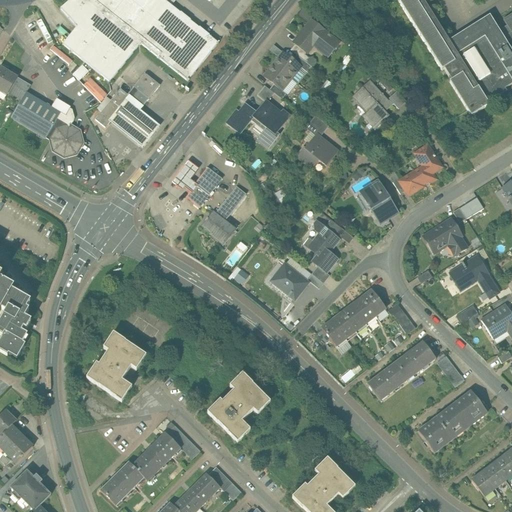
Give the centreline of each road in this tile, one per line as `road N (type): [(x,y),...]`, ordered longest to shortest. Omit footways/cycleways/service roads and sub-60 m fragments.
road 1 (residential): [(409,480),(251,318),(106,226)]
road 2 (secondary): [(85,511),(56,418),(55,329),(71,277),(106,226)]
road 3 (tertiary): [(106,226),(286,0)]
road 4 (residential): [(511,400),(403,293),(381,251)]
road 5 (residential): [(381,251),(412,219),(511,157)]
road 6 (residential): [(279,511),(181,413),(162,416)]
road 7 (secondary): [(106,226),(0,167)]
